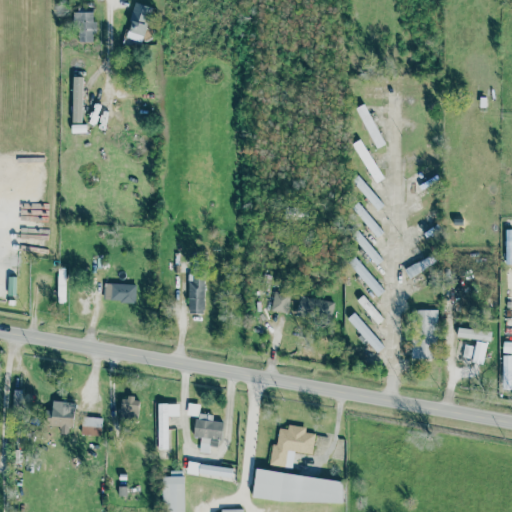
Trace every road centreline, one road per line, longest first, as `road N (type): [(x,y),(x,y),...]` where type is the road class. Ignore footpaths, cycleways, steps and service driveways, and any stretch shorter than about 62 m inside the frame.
road 1 (secondary): [(0,328),(511,420)]
road 2 (residential): [(395,103),(395,399)]
